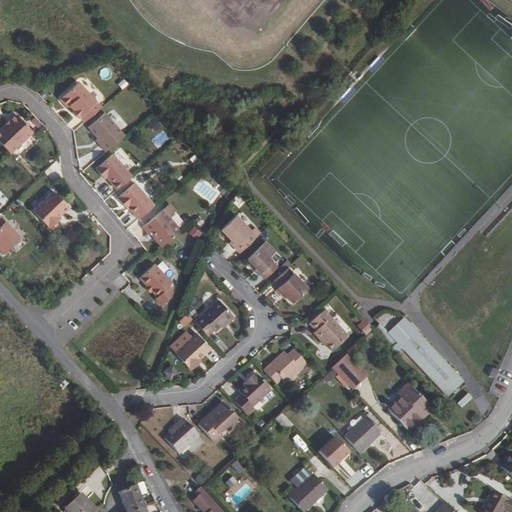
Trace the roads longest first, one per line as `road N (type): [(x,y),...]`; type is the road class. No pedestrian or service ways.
road 1 (residential): [(33,329),(115,252),(115,232),(65,176),(58,136),(18,93),(0,94)]
road 2 (residential): [(210,257),(258,312),(250,343),(188,393),(123,398),(107,408)]
road 3 (residential): [(353,511),(484,436),(511,392)]
road 4 (residential): [(107,408),(132,434),(174,511)]
